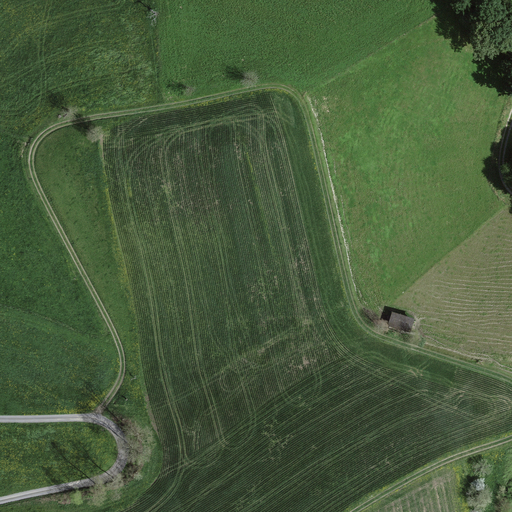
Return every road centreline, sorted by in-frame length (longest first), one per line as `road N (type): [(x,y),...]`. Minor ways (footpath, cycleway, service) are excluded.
road 1 (track): [(511,380),(365,327),(347,290),(308,114),(300,98),(271,86),(58,125),(35,143),(34,177),(121,359),(121,377),(92,417)]
road 2 (track): [(0,418),(92,417),(106,423),(121,449),(117,466),(100,476),(0,501)]
road 3 (track): [(355,511),(422,472),(511,437)]
